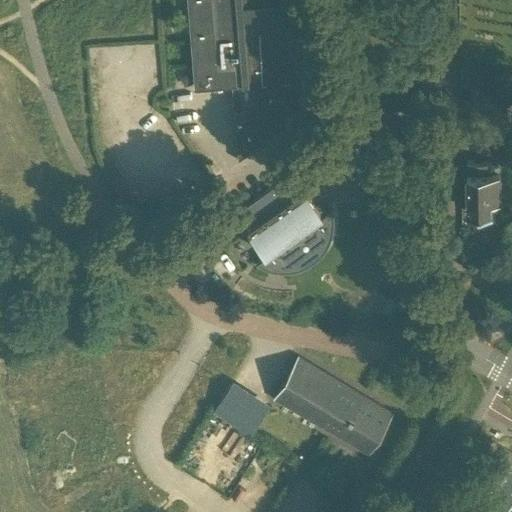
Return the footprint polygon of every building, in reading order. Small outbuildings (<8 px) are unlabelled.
[(193,0),(200,88),(248,84),(250,107),(234,108),(238,160),(300,116),(296,66),(284,67),(280,15),(286,14),(285,2),(279,2),(278,0),(193,0)] [(501,207),(501,173),(493,173),(493,170),(469,170),(469,180),(468,180),(468,217),(467,217),(467,220),(493,219),(493,207),(501,207)] [(247,229),(264,253),(271,248),(273,251),(256,263),(262,266),(267,269),(273,270),(279,271),(283,272),(287,272),(296,270),(300,269),(305,267),(309,265),(313,262),(318,259),(322,254),(326,250),(329,245),(331,240),(332,236),(334,227),(334,222),(333,213),(332,209),(316,220),(314,217),(320,213),(303,189),(285,202),(274,186),(246,206),(257,222),(247,229)] [(246,263),(261,249),(247,235),(232,249),(246,263)] [(393,413),(298,356),(273,397),(369,454),(393,413)] [(29,381),(21,383),(25,399),(32,398),(29,381)] [(267,408),(230,385),(229,385),(214,408),(252,433),(267,408)]
